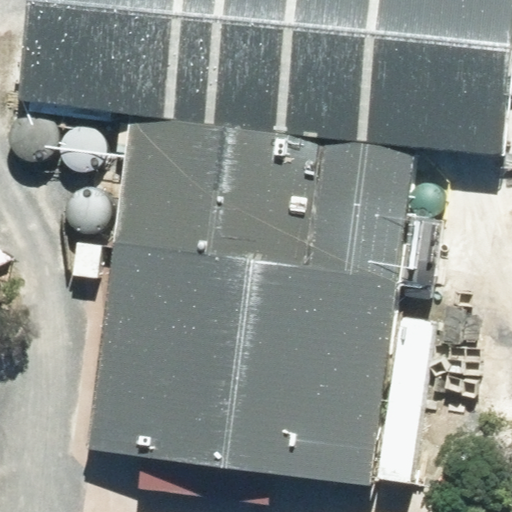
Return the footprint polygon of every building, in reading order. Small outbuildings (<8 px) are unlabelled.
[(511,0),(37,0),(26,97),(135,110),(118,246),(394,281),(414,143),(502,153),(511,69),(511,0)] [(18,160),(25,164),(32,166),(40,165),(47,162),(53,156),(56,149),(57,141),(55,133),(51,127),(44,122),(37,120),(30,120),(23,123),(17,127),(13,133),(11,139),(11,146),(13,153),(18,160)] [(75,173),(81,177),(89,179),(97,178),(104,175),(110,169),(113,162),(114,154),(112,146),(107,140),(101,135),(93,133),(86,133),(80,136),(74,140),(70,146),(68,152),(68,160),(70,166),(75,173)] [(74,235),(81,239),(89,241),(97,240),(104,237),(109,231),(113,224),(113,216),(111,208),(107,202),(101,197),(93,195),(86,195),(79,198),(74,202),(70,208),(67,214),(68,222),(70,228),(74,235)] [(394,281),(118,246),(105,349),(91,452),(150,460),(146,494),(274,511),(279,475),(367,487),(394,281)]
